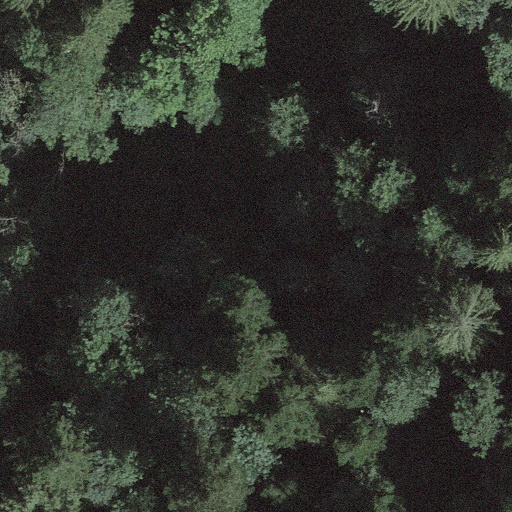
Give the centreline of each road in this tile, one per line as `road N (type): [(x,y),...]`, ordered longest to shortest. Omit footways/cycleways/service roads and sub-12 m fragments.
road 1 (track): [(413,511),(461,356),(511,231)]
road 2 (track): [(511,95),(376,0)]
